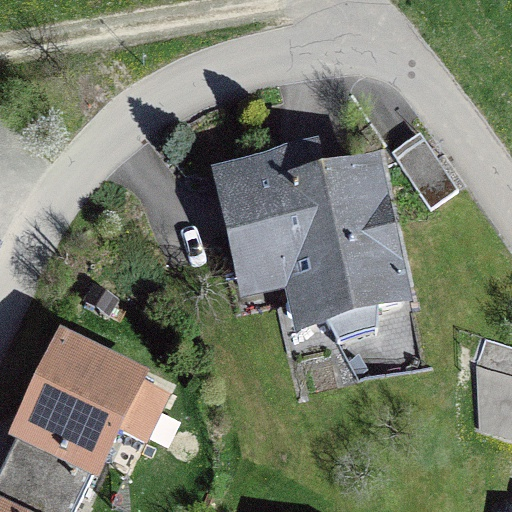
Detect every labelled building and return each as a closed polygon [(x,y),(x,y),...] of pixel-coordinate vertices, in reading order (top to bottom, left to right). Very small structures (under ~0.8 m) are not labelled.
[(424,143),(396,162),(430,211),(458,192),(424,143)] [(223,188),(246,294),(285,286),(295,292),(303,328),(325,323),(337,345),(377,337),(378,311),(401,306),(371,174),(299,190),(295,171),(223,188)] [(476,368),(511,380),(511,349),(485,340),(476,368)] [(4,473),(78,508),(116,430),(144,443),(165,398),(138,384),(140,380),(63,343),(18,438),(20,439),(4,473)] [(511,380),(476,368),(478,430),(511,441),(511,380)] [(76,511),(78,508),(4,473),(0,480),(0,511),(76,511)]
